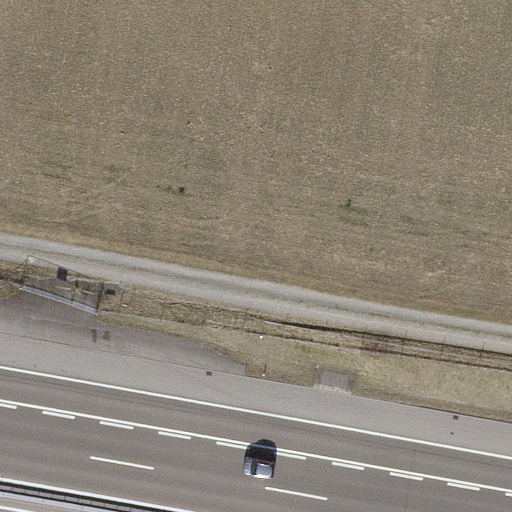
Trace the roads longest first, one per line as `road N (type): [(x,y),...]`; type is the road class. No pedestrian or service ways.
road 1 (track): [(0,247),(511,335)]
road 2 (motorway): [(399,511),(0,441)]
